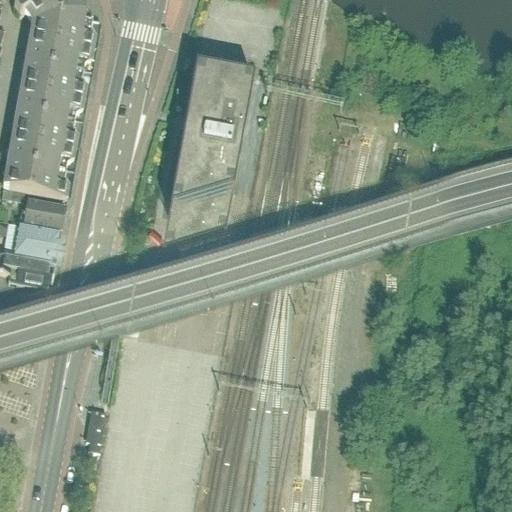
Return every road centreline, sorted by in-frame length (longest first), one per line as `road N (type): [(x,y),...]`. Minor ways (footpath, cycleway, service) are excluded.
road 1 (secondary): [(0,337),(511,191)]
road 2 (secondary): [(49,462),(146,0)]
